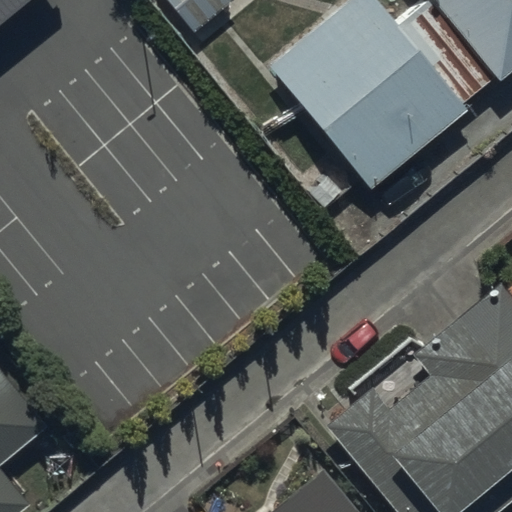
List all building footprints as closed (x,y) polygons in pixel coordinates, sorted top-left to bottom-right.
[(0,0),(0,19),(23,0),(0,0)] [(226,0),(154,0),(188,44),(234,9),(226,0)] [(372,0),(337,0),(261,62),(364,189),(461,111),(457,107),(511,62),(511,0),(415,0),(390,21),(372,0)] [(318,422),(391,511),(493,511),(511,497),(511,297),(496,277),(318,422)] [(0,511),(25,492),(0,461),(0,450),(45,414),(0,360),(0,511)] [(360,511),(321,463),(260,511),(360,511)]
